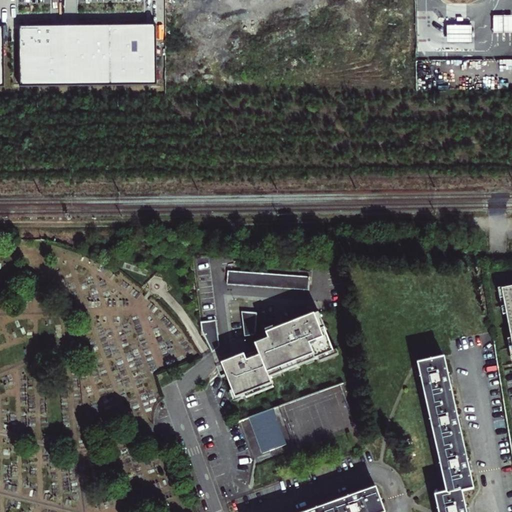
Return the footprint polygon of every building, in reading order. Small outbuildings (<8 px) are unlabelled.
[(155,25),(20,27),(20,87),(156,86),(155,25)] [(460,26),(447,26),(447,36),(447,44),(472,44),(472,36),(472,26),(460,26)] [(305,271),(224,266),(223,279),(304,285),(305,271)] [(511,287),(503,289),(511,337),(511,287)] [(258,311),(239,309),(242,334),(252,333),(253,333),(258,311)] [(272,384),(268,375),(313,356),(332,349),(323,325),(319,327),(312,312),(265,331),(267,337),(254,342),(256,349),(244,354),(243,353),(220,362),(234,397),(243,393),(245,396),(272,384)] [(216,340),(213,313),(198,316),(200,325),(209,347),(216,340)] [(466,511),(466,509),(464,510),(460,492),(471,490),(467,472),(470,471),(469,467),(468,463),(465,464),(457,428),(460,428),(459,424),(459,421),(456,421),(448,386),(450,385),(450,381),(449,378),(446,379),(443,361),(420,366),(448,495),(437,498),(440,511),(466,511)] [(273,411),(249,419),(261,456),(274,451),(286,447),(273,411)] [(384,511),(385,511),(377,489),(360,495),(359,493),(355,494),(352,495),(353,497),(318,509),(317,507),(315,507),(310,509),(311,511),(309,511),(384,511)]
